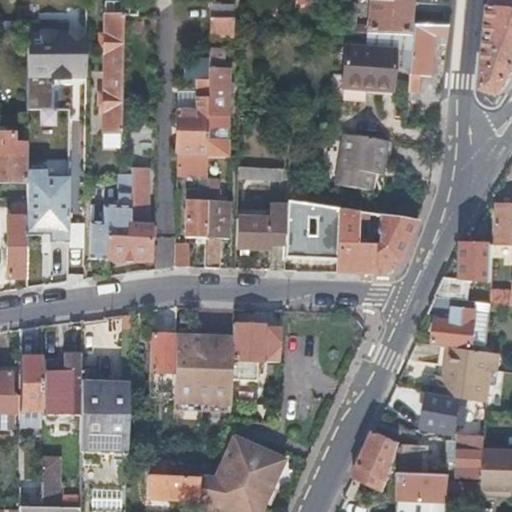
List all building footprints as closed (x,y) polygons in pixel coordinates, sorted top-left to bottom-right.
[(340,0),(338,30),(353,31),(354,24),(355,0),(340,0)] [(354,24),(353,31),(406,33),(407,24),(408,0),(367,0),(366,25),(354,24)] [(511,0),(488,0),(480,88),(497,94),(511,69),(511,0)] [(233,6),(209,6),(208,18),(233,18),(233,6)] [(100,132),(118,132),(121,15),(103,15),(100,132)] [(233,18),(208,18),(208,37),(232,37),(232,27),(233,18)] [(26,21),(25,75),(83,76),(83,34),(64,34),(64,22),(26,21)] [(411,34),(406,91),(415,92),(417,74),(429,75),(432,42),(432,35),(445,36),(446,25),(411,24),(411,34)] [(343,46),(341,86),(391,89),(394,49),(343,46)] [(196,84),(207,84),(208,48),(208,47),(196,47),(196,55),(184,55),(184,70),(196,70),(196,84)] [(208,48),(207,84),(205,154),(205,156),(225,156),(226,91),(226,81),(227,62),(216,62),(217,48),(208,48)] [(205,154),(207,84),(196,84),(195,110),(176,111),(175,153),(205,154)] [(195,110),(196,84),(176,85),(176,111),(195,110)] [(387,140),(342,133),(335,183),(372,189),(374,173),(376,158),(384,159),(387,140)] [(0,181),(24,181),(24,169),(24,144),(9,145),(9,134),(0,134),(0,181)] [(175,153),(174,175),(196,175),(196,189),(183,188),(182,238),(193,238),(203,238),(204,201),(204,178),(205,156),(205,154),(175,153)] [(376,158),(374,173),(382,174),(384,159),(376,158)] [(281,168),(235,166),(235,177),(281,179),(281,168)] [(24,200),(23,234),(47,234),(47,241),(65,241),(65,176),(44,176),(44,169),(24,169),(24,181),(24,200)] [(103,237),(103,260),(146,262),(148,225),(144,225),(146,171),(128,171),(128,175),(128,224),(122,224),(122,237),(103,237)] [(104,223),(88,222),(87,260),(103,260),(103,237),(122,237),(122,224),(128,224),(128,175),(115,174),(115,196),(121,196),(121,208),(104,208),(104,223)] [(202,243),(202,268),(215,268),(216,239),(225,239),(226,202),(215,202),(216,179),(204,178),(204,201),(203,238),(202,243)] [(24,200),(5,200),(5,217),(0,217),(0,276),(23,277),(23,249),(23,234),(24,200)] [(511,205),(497,205),(496,243),(509,243),(509,249),(511,249),(511,205)] [(284,206),(284,211),(282,245),(282,257),(334,259),(337,210),(284,206)] [(334,259),(333,272),(374,274),(396,260),(415,220),(376,214),(376,226),(371,226),(370,232),(365,232),(366,213),(337,208),(337,210),(334,259)] [(267,219),(233,218),(232,248),(266,249),(266,244),(278,245),(279,211),(267,210),(267,219)] [(453,259),(445,277),(469,279),(490,281),(491,245),(462,244),(461,260),(453,259)] [(173,245),(172,267),(185,267),(186,245),(173,245)] [(469,279),(445,277),(436,296),(467,299),(469,279)] [(467,299),(436,296),(428,313),(452,315),(452,321),(436,319),(433,341),(471,346),(476,301),(467,299)] [(276,362),(277,327),(230,326),(230,337),(228,381),(254,382),(255,361),(276,362)] [(148,335),(146,396),(153,396),(153,392),(171,392),(172,335),(148,335)] [(171,392),(171,403),(227,404),(228,381),(230,337),(172,335),(171,392)] [(496,372),(499,354),(451,347),(446,375),(439,374),(436,392),(460,397),(485,402),(490,371),(496,372)] [(78,398),(78,377),(78,355),(75,355),(73,351),(65,351),(64,354),(61,354),(61,360),(45,360),(45,398),(78,398)] [(17,410),(39,410),(39,358),(17,358),(17,410)] [(6,371),(0,371),(0,427),(12,428),(11,412),(11,388),(6,388),(6,382),(6,371)] [(122,511),(126,377),(78,377),(78,398),(77,508),(77,511),(122,511)] [(406,419),(416,401),(395,389),(385,407),(406,419)] [(436,392),(429,391),(422,426),(454,432),(456,421),(464,422),(467,410),(458,408),(460,397),(436,392)] [(17,425),(38,425),(39,410),(17,410),(17,425)] [(379,488),(399,444),(400,442),(374,430),(353,477),(379,488)] [(484,449),(484,436),(458,436),(458,439),(458,462),(458,476),(483,476),(484,449)] [(252,511),(255,506),(260,509),(282,461),(229,438),(211,479),(196,478),(195,499),(194,511),(252,511)] [(458,462),(458,439),(446,439),(446,461),(458,462)] [(401,444),(400,471),(416,472),(417,444),(401,444)] [(145,447),(145,460),(156,460),(156,447),(145,447)] [(483,476),(483,482),(482,495),(496,495),(499,496),(499,490),(511,490),(511,489),(511,449),(484,449),(483,476)] [(144,498),(195,499),(196,478),(169,478),(170,460),(156,460),(145,460),(144,498)] [(447,511),(448,496),(448,481),(448,474),(416,472),(400,471),(398,471),(396,511),(447,511)] [(448,481),(448,496),(482,497),(482,495),(483,482),(448,481)] [(17,508),(38,508),(38,488),(17,488),(17,508)]
